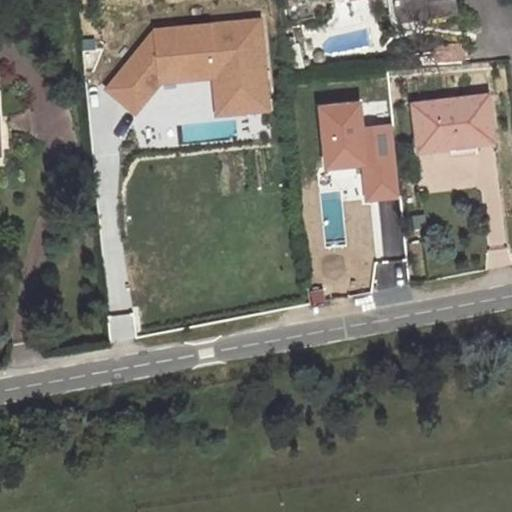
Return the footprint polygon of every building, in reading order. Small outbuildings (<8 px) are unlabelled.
[(454,0),(391,0),(392,8),(419,5),(420,18),(455,14),(454,0)] [(157,30),(110,89),(137,110),(162,79),(216,74),(218,102),(268,98),(260,20),(157,30)] [(454,147),(493,141),(487,95),(412,103),(417,143),(453,141),(454,147)] [(323,167),(362,163),(358,127),(356,102),(317,105),(323,167)] [(362,163),(366,199),(397,196),(390,124),(358,127),(362,163)]
